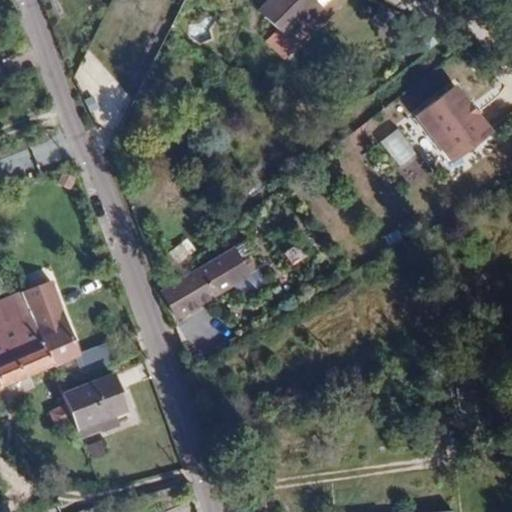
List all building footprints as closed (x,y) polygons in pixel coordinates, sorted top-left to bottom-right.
[(165,0),(156,19),(169,25),(180,0),(165,0)] [(289,55),(343,0),(280,0),(268,13),(287,33),(277,44),(289,55)] [(267,19),(256,31),(268,41),(278,30),(267,19)] [(413,118),(446,163),(449,166),(489,136),(488,134),(453,88),(413,118)] [(391,166),(412,157),(399,128),(378,137),(391,166)] [(289,256),(298,269),(313,258),(304,245),(289,256)] [(163,290),(178,315),(248,273),(232,248),(163,290)] [(36,333),(50,367),(77,355),(64,322),(47,282),(19,294),(36,333)] [(0,359),(3,358),(0,350),(0,348),(36,333),(19,294),(0,301),(0,359)] [(0,388),(13,383),(50,367),(36,333),(0,348),(0,350),(3,358),(0,359),(0,388)] [(85,350),(87,373),(112,370),(109,348),(85,350)] [(69,420),(75,431),(122,411),(109,377),(59,395),(63,406),(69,420)] [(53,426),(69,420),(63,406),(47,413),(53,426)]
